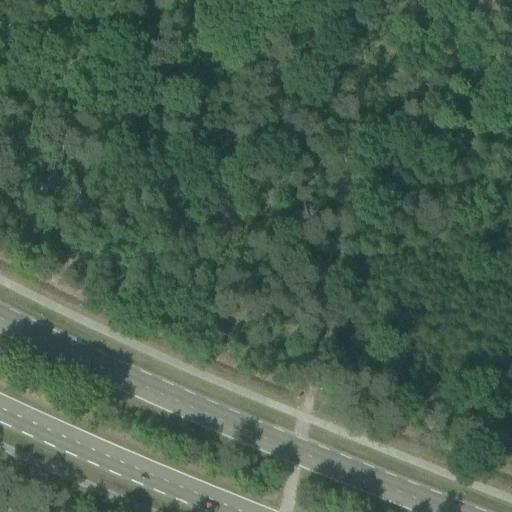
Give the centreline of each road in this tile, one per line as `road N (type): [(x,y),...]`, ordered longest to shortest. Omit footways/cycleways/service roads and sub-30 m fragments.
road 1 (primary): [(447,511),(0,326)]
road 2 (track): [(287,511),(361,144)]
road 3 (primary): [(0,412),(240,511)]
road 4 (track): [(361,144),(305,108),(240,18),(238,0)]
road 5 (track): [(511,126),(361,144)]
